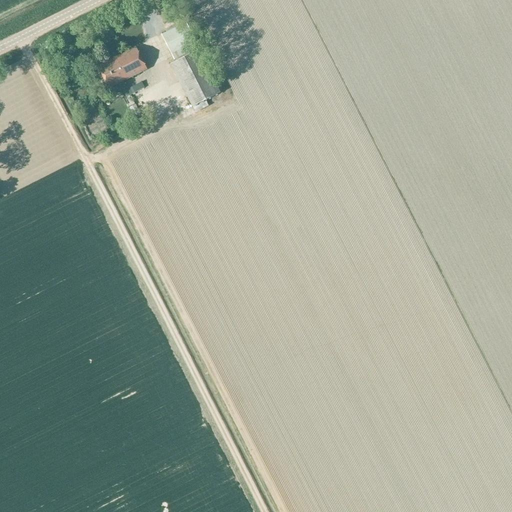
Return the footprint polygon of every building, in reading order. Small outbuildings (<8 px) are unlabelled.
[(172,57),(174,59),(193,49),(190,44),(196,41),(186,22),(183,24),(161,35),(172,57)] [(98,66),(108,89),(146,70),(135,48),(98,66)] [(220,92),(216,85),(198,50),(170,64),(191,107),(193,106),(196,112),(208,106),(206,100),(220,92)] [(142,82),(124,92),(126,97),(144,88),(142,82)] [(129,107),(135,119),(141,117),(135,104),(129,107)]
